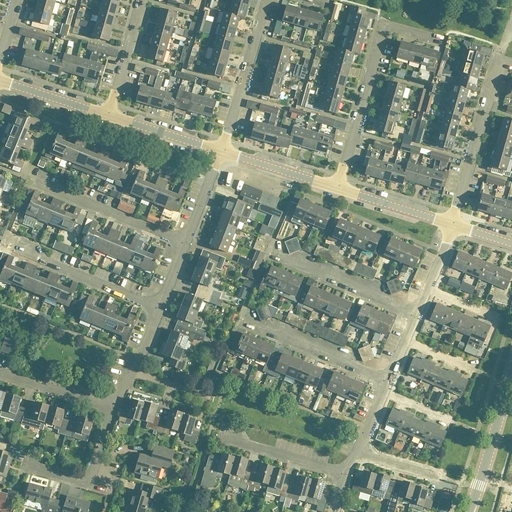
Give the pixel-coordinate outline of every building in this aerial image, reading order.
[(55,2),(46,0),(38,0),(35,10),(51,15),(55,2)] [(99,13),(115,18),(118,6),(102,1),(99,13)] [(223,13),(228,14),(228,15),(239,18),(244,20),(247,7),(232,3),(230,9),(225,7),(223,13)] [(327,21),(328,21),(333,23),(337,6),(332,5),(327,21)] [(293,26),(298,10),(286,6),(281,22),(293,26)] [(349,27),(365,32),(369,19),(363,18),(365,11),(351,7),(349,15),(352,16),(349,27)] [(51,15),(35,10),(32,23),(47,27),(51,15)] [(157,22),(173,27),(176,15),(161,10),(157,22)] [(306,29),(310,13),(298,10),(293,26),(306,29)] [(95,26),(111,30),(115,18),(99,13),(95,26)] [(220,26),(235,30),(239,18),(228,15),(228,14),(223,13),(220,26)] [(310,13),(306,29),(317,33),(322,17),(310,13)] [(153,34),(169,39),(173,27),(157,22),(153,34)] [(205,34),(207,30),(202,29),(203,26),(199,24),(197,32),(201,34),(201,33),(205,34)] [(111,30),(95,26),(94,32),(90,30),(88,37),(92,38),(92,39),(107,43),(111,30)] [(235,30),(220,26),(216,38),(232,42),(235,30)] [(365,32),(349,27),(346,39),(362,44),(365,32)] [(31,32),(30,39),(42,42),(44,35),(31,32)] [(150,46),(165,51),(169,39),(153,34),(150,46)] [(232,42),(216,38),(213,50),(228,55),(232,42)] [(353,55),(358,56),(362,44),(346,39),(342,51),(342,52),(353,55)] [(400,43),(395,59),(408,62),(412,47),(400,43)] [(92,51),(104,55),(106,48),(94,45),(92,51)] [(165,51),(150,46),(146,59),(162,64),(165,51)] [(271,59),(287,63),(290,51),(274,47),(271,59)] [(420,66),(425,50),(412,47),(408,62),(420,66)] [(198,59),(199,59),(201,54),(196,53),(197,50),(192,48),(190,57),(198,59)] [(209,62),(225,67),(228,55),(213,50),(209,62)] [(334,63),(350,67),(353,55),(342,52),(342,51),(337,50),(334,63)] [(425,50),(420,66),(426,67),(425,72),(434,74),(437,65),(434,64),(435,61),(437,53),(425,50)] [(34,70),(39,54),(27,51),(22,66),(34,70)] [(464,64),(480,68),(483,56),(467,51),(464,64)] [(47,74),(51,58),(39,54),(34,70),(47,74)] [(96,82),(101,66),(95,65),(98,57),(91,55),(89,63),(84,78),(96,82)] [(60,72),(72,75),(76,59),(64,56),(62,61),(63,61),(60,72)] [(193,62),(197,64),(198,59),(190,57),(188,64),(192,66),(193,62)] [(51,58),(47,74),(59,77),(60,72),(63,61),(62,61),(51,58)] [(76,59),(72,75),(84,78),(89,63),(76,59)] [(287,63),(271,59),(267,71),(283,76),(287,63)] [(225,67),(209,62),(205,75),(221,79),(225,67)] [(350,67),(334,63),(330,75),(346,79),(350,67)] [(460,76),(476,80),(480,68),(464,64),(460,76)] [(157,79),(157,78),(158,72),(159,72),(146,68),(144,75),(157,79)] [(449,78),(449,77),(452,78),(453,74),(443,71),(439,70),(436,78),(441,79),(442,76),(449,78)] [(283,76),(267,71),(264,83),(280,88),(283,76)] [(346,79),(330,75),(327,87),(343,91),(346,79)] [(468,91),(473,93),(476,80),(460,76),(457,88),(468,91)] [(208,81),(206,88),(219,91),(220,85),(208,81)] [(280,88),(264,83),(260,96),(276,100),(280,88)] [(385,95),(401,100),(404,88),(389,83),(385,95)] [(148,107),(153,91),(140,87),(136,103),(148,107)] [(174,108),(175,108),(186,111),(191,96),(184,94),(185,89),(180,87),(178,92),(177,97),(178,97),(174,108)] [(317,90),(315,96),(324,99),(339,103),(343,91),(327,87),(325,93),(317,90)] [(464,103),(468,91),(457,88),(452,87),(448,99),(464,103)] [(175,108),(174,108),(178,97),(177,97),(178,92),(166,89),(165,94),(161,110),(173,114),(175,108)] [(425,91),(421,90),(417,104),(421,105),(423,97),(425,91)] [(153,91),(148,107),(161,110),(165,94),(153,91)] [(210,96),(204,95),(203,100),(199,115),(210,118),(215,103),(209,101),(210,96)] [(401,100),(385,95),(382,108),(397,112),(401,100)] [(191,96),(186,111),(199,115),(203,100),(191,96)] [(433,107),(435,102),(431,101),(432,98),(428,97),(425,105),(430,107),(430,106),(433,107)] [(464,103),(448,99),(444,98),(441,110),(445,111),(461,115),(464,103)] [(336,116),(339,103),(324,99),(320,111),(336,116)] [(246,103),(244,109),(256,113),(258,106),(246,103)] [(271,115),(273,108),(260,104),(258,111),(271,115)] [(15,110),(4,105),(1,113),(12,118),(15,110)] [(273,108),(271,115),(277,117),(278,112),(279,113),(280,110),(278,110),(273,108)] [(378,120),(394,124),(397,112),(382,108),(378,120)] [(457,127),(461,115),(445,111),(442,123),(457,127)] [(12,126),(27,132),(29,125),(38,128),(40,123),(17,114),(12,126)] [(322,117),(320,124),(333,128),(335,121),(322,117),(322,118),(322,117)] [(500,131),(511,134),(511,118),(509,118),(508,120),(503,119),(500,131)] [(394,124),(378,120),(375,132),(391,136),(394,124)] [(427,130),(428,126),(424,126),(425,122),(421,121),(418,130),(419,130),(423,131),(423,129),(427,130)] [(273,129),(274,125),(268,123),(267,127),(263,143),(275,146),(279,131),(273,129)] [(438,135),(454,140),(457,127),(442,123),(438,135)] [(263,143),(267,127),(255,124),(250,139),(263,143)] [(7,137),(31,147),(33,142),(24,138),(27,132),(12,126),(7,137)] [(305,132),(293,129),(291,134),(292,134),(289,144),(301,148),(305,132)] [(61,159),(67,145),(61,142),(64,133),(59,131),(56,139),(52,137),(44,158),(49,160),(54,156),(61,159)] [(279,131),(275,146),(288,150),(289,144),(292,134),(291,134),(279,131)] [(318,131),(317,136),(313,151),(325,154),(326,151),(329,152),(334,137),(330,136),(329,139),(323,137),(324,133),(318,131)] [(511,134),(500,131),(496,143),(511,147),(511,134)] [(305,132),(301,148),(313,151),(317,136),(305,132)] [(454,140),(438,135),(435,147),(450,152),(454,140)] [(29,151),(31,147),(7,137),(3,148),(17,154),(21,156),(24,149),(29,151)] [(71,169),(82,140),(77,139),(74,147),(67,145),(61,159),(67,162),(65,167),(71,169)] [(82,173),(90,154),(83,151),(87,142),(82,140),(71,169),(82,173)] [(375,141),(374,142),(373,147),(385,151),(387,144),(375,141)] [(511,148),(511,147),(496,143),(493,155),(509,160),(511,148)] [(402,144),(400,148),(400,151),(410,154),(412,147),(402,144)] [(419,157),(421,149),(413,147),(412,147),(410,154),(411,154),(410,154),(419,157)] [(17,154),(3,148),(0,154),(0,160),(21,170),(24,165),(15,161),(17,154)] [(95,173),(105,150),(100,148),(97,157),(90,154),(82,173),(93,178),(95,173)] [(105,150),(95,173),(107,178),(113,163),(106,161),(110,152),(105,150)] [(437,154),(435,160),(447,164),(449,158),(437,154)] [(509,160),(493,155),(489,168),(505,173),(509,160)] [(113,163),(107,178),(114,181),(115,186),(121,189),(126,176),(122,174),(128,159),(123,157),(119,166),(113,163)] [(377,179),(381,164),(369,160),(364,176),(377,179)] [(393,167),(389,183),(401,186),(403,181),(405,170),(397,168),(399,162),(395,161),(393,167)] [(415,185),(419,169),(413,167),(415,163),(408,161),(405,170),(403,181),(415,185)] [(389,183),(393,167),(381,164),(377,179),(389,183)] [(439,192),(440,188),(443,189),(447,174),(444,173),(443,176),(436,174),(438,169),(433,168),(431,173),(427,188),(439,192)] [(419,169),(415,185),(427,188),(431,173),(419,169)] [(128,197),(130,195),(141,200),(147,185),(141,182),(144,173),(139,171),(137,176),(133,175),(125,193),(125,196),(128,197)] [(476,176),(474,183),(484,185),(485,178),(476,176)] [(12,183),(11,182),(0,177),(0,190),(2,192),(7,194),(12,183)] [(485,183),(498,186),(500,180),(487,177),(485,183)] [(153,204),(162,181),(158,179),(154,188),(147,185),(141,200),(153,204)] [(162,181),(153,204),(164,209),(170,194),(164,191),(167,183),(162,181)] [(245,199),(250,188),(244,185),(239,197),(245,199)] [(170,194),(164,209),(176,214),(186,190),(180,188),(177,197),(170,194)] [(251,201),(256,190),(250,188),(245,199),(251,201)] [(258,204),(262,193),(256,190),(251,201),(258,204)] [(23,206),(28,208),(23,219),(35,224),(37,220),(43,205),(36,202),(40,193),(35,191),(31,201),(26,198),(23,206)] [(264,206),(268,195),(262,193),(258,204),(259,204),(264,206)] [(269,208),(274,197),(268,195),(264,206),(269,208)] [(490,215),(494,199),(481,196),(477,212),(490,215)] [(274,197),(269,208),(274,210),(275,210),(279,199),(274,197)] [(48,224),(58,201),(53,199),(50,208),(43,205),(37,220),(48,224)] [(224,211),(245,219),(248,220),(252,208),(229,199),(224,211)] [(502,219),(506,203),(494,199),(490,215),(502,219)] [(291,222),(302,227),(304,222),(311,204),(301,200),(291,222)] [(60,229),(66,214),(59,211),(63,203),(58,201),(48,224),(60,229)] [(511,204),(506,203),(502,219),(511,221),(511,204)] [(269,208),(264,206),(259,204),(257,211),(272,217),(274,210),(269,208)] [(304,222),(314,226),(321,209),(311,204),(304,222)] [(66,214),(60,229),(71,234),(81,210),(76,208),(72,217),(66,214)] [(318,228),(324,231),(331,213),(321,209),(314,226),(312,229),(316,231),(318,228)] [(219,223),(236,230),(239,223),(243,224),(245,219),(224,211),(219,223)] [(159,221),(148,216),(145,222),(157,227),(159,221)] [(335,243),(337,239),(343,241),(350,225),(340,220),(336,230),(332,228),(327,240),(335,243)] [(94,251),(100,236),(94,233),(97,224),(92,222),(83,246),(94,251)] [(241,231),(236,230),(219,223),(214,235),(231,242),(234,235),(239,237),(241,231)] [(353,246),(360,229),(350,225),(343,241),(341,246),(345,248),(347,243),(353,246)] [(262,226),(259,234),(264,236),(267,228),(262,226)] [(360,229),(353,246),(363,250),(370,233),(360,229)] [(106,255),(115,232),(111,230),(107,239),(100,236),(94,251),(106,255)] [(117,260),(123,245),(116,242),(120,234),(115,232),(106,255),(117,260)] [(374,254),(378,256),(383,245),(378,243),(381,238),(370,233),(363,250),(373,254),(374,254)] [(237,244),(231,242),(214,235),(210,248),(226,254),(229,247),(235,249),(237,244)] [(290,241),(291,241),(295,253),(301,250),(296,238),(290,241)] [(129,264),(138,241),(133,239),(130,248),(123,245),(117,260),(129,264)] [(395,260),(402,243),(392,239),(384,256),(395,260)] [(138,241),(129,264),(140,269),(146,254),(139,252),(143,243),(138,241)] [(291,241),(290,241),(284,243),(289,255),(295,253),(291,241)] [(52,249),(64,254),(67,247),(73,249),(67,246),(55,242),(52,249)] [(264,255),(267,247),(255,243),(253,250),(264,255)] [(402,243),(395,260),(404,264),(401,272),(412,247),(402,243)] [(324,260),(328,251),(317,246),(313,256),(324,260)] [(405,274),(409,266),(414,269),(422,252),(412,247),(401,272),(405,274)] [(146,254),(140,269),(152,274),(161,250),(156,248),(153,257),(146,254)] [(333,264),(338,255),(328,251),(324,260),(333,264)] [(466,274),(473,258),(459,253),(453,268),(466,274)] [(195,270),(212,276),(215,269),(220,271),(225,260),(211,254),(208,261),(200,257),(195,270)] [(344,268),(347,259),(338,255),(333,264),(343,269),(344,268)] [(0,271),(2,273),(0,277),(0,280),(11,284),(17,270),(10,267),(14,258),(9,256),(5,265),(0,262),(0,271)] [(236,264),(251,270),(254,263),(239,257),(236,264)] [(479,280),(486,264),(473,258),(466,274),(479,280)] [(347,259),(344,268),(343,269),(353,273),(358,263),(347,259)] [(358,263),(353,273),(363,277),(367,267),(358,263)] [(32,266),(27,264),(23,272),(17,270),(11,284),(22,289),(32,266)] [(486,264),(479,280),(492,285),(499,270),(486,264)] [(36,267),(32,266),(22,289),(34,294),(39,279),(33,276),(36,267)] [(373,281),(377,271),(367,267),(363,277),(373,281)] [(272,297),(283,272),(272,268),(268,278),(264,276),(259,290),(263,292),(266,285),(274,289),(271,296),(272,297)] [(196,292),(210,297),(212,293),(213,290),(208,288),(212,276),(195,270),(190,282),(199,285),(196,292)] [(511,275),(499,270),(492,285),(506,291),(511,277),(511,275)] [(285,293),(293,276),(283,272),(272,297),(276,298),(277,296),(282,298),(284,293),(285,293)] [(45,298),(54,275),(50,273),(46,282),(39,279),(34,294),(45,298)] [(56,303),(62,288),(56,286),(59,277),(54,275),(45,298),(56,303)] [(303,281),(293,276),(285,293),(284,297),(298,303),(303,292),(299,290),(303,281)] [(461,283),(449,278),(447,285),(458,290),(461,283)] [(392,281),(393,283),(397,293),(402,291),(397,279),(392,281)] [(386,284),(391,296),(397,293),(393,283),(392,281),(386,284)] [(62,288),(56,303),(68,308),(78,284),(73,282),(69,291),(62,288)] [(314,309),(322,291),(312,287),(308,295),(303,293),(298,306),(303,308),(305,305),(314,309)] [(236,300),(242,303),(247,292),(241,289),(236,300)] [(324,313),(331,296),(322,291),(314,309),(324,313)] [(208,304),(210,297),(196,292),(194,298),(185,295),(180,307),(198,314),(203,302),(208,304)] [(91,325),(97,310),(90,307),(94,298),(89,296),(88,298),(83,310),(79,320),(91,325)] [(331,296),(324,313),(334,317),(342,300),(331,296)] [(210,297),(208,304),(214,306),(217,300),(210,297)] [(333,321),(341,325),(343,321),(345,322),(352,305),(342,300),(334,317),(333,321)] [(102,329),(112,306),(107,304),(103,313),(97,310),(91,325),(102,329)] [(444,326),(450,310),(437,304),(431,321),(444,326)] [(112,306),(102,329),(114,334),(120,319),(113,316),(117,308),(112,306)] [(262,308),(267,320),(272,318),(273,318),(277,310),(267,306),(262,308)] [(359,328),(360,326),(360,325),(366,327),(373,310),(363,306),(358,318),(352,316),(349,323),(359,328)] [(198,314),(180,307),(176,319),(184,322),(182,329),(204,338),(206,333),(200,330),(203,323),(195,320),(198,314)] [(255,311),(260,323),(267,320),(262,308),(255,311)] [(368,333),(370,329),(375,332),(376,332),(383,315),(373,310),(366,327),(366,328),(364,331),(368,333)] [(446,333),(448,328),(457,332),(464,316),(450,310),(444,326),(442,331),(446,333)] [(121,342),(127,344),(134,327),(131,326),(135,315),(130,313),(126,322),(120,319),(114,334),(121,337),(121,342)] [(289,313),(284,323),(295,327),(299,318),(289,313)] [(378,338),(380,334),(386,336),(393,319),(383,315),(376,332),(375,332),(373,336),(378,338)] [(467,344),(477,321),(464,316),(457,332),(470,337),(467,344)] [(305,331),(309,322),(299,318),(295,327),(305,331)] [(473,339),(484,343),(491,327),(477,321),(467,344),(470,345),(473,339)] [(315,336),(319,326),(309,322),(305,331),(315,336)] [(319,326),(315,336),(325,340),(329,330),(319,326)] [(166,344),(183,351),(187,342),(192,344),(194,339),(202,342),(204,338),(182,329),(179,335),(171,332),(166,344)] [(329,330),(325,340),(335,344),(339,335),(329,330)] [(244,361),(253,340),(243,335),(240,342),(234,340),(228,354),(244,361)] [(339,335),(335,344),(344,348),(348,339),(339,335)] [(0,353),(12,357),(16,342),(4,339),(0,353)] [(256,361),(263,345),(263,344),(253,340),(244,361),(243,363),(253,367),(255,360),(256,361)] [(183,351),(166,344),(161,356),(170,360),(167,366),(181,371),(185,362),(180,360),(183,351)] [(268,375),(274,360),(269,358),(274,348),(263,344),(263,345),(256,361),(265,365),(262,372),(268,375)] [(467,354),(469,355),(471,350),(472,348),(467,345),(464,353),(467,354)] [(363,348),(364,349),(368,360),(374,358),(369,346),(363,348)] [(387,358),(390,349),(384,347),(381,356),(387,358)] [(357,351),(362,363),(368,360),(364,349),(363,348),(357,351)] [(274,360),(268,375),(277,379),(280,374),(285,376),(293,359),(282,355),(279,362),(274,360)] [(421,380),(429,362),(423,359),(422,362),(415,358),(408,375),(421,380)] [(207,359),(203,369),(201,373),(204,374),(210,377),(216,363),(207,359)] [(293,359),(285,376),(295,381),(303,364),(293,359)] [(429,362),(421,380),(435,386),(441,370),(435,367),(436,365),(429,362)] [(303,364),(295,381),(305,385),(312,368),(303,364)] [(307,392),(309,387),(314,389),(313,391),(319,394),(326,378),(321,376),(323,372),(312,368),(305,385),(303,390),(307,392)] [(231,370),(229,375),(236,379),(239,373),(231,370)] [(441,370),(435,386),(448,392),(455,373),(449,371),(448,373),(441,370)] [(319,394),(324,396),(329,398),(331,393),(337,395),(344,378),(334,374),(334,373),(329,371),(326,378),(319,394)] [(243,382),(246,376),(239,373),(236,379),(243,382)] [(455,373),(448,392),(461,398),(468,381),(461,378),(462,376),(455,373)] [(344,378),(337,395),(346,399),(344,403),(345,404),(354,382),(344,378)] [(351,401),(357,404),(364,387),(354,382),(345,404),(349,405),(351,401)] [(282,392),(279,397),(287,400),(289,395),(288,394),(290,391),(285,389),(283,392),(282,392)] [(6,395),(0,415),(0,417),(14,422),(21,424),(25,411),(18,409),(21,399),(6,395)] [(294,403),(296,398),(289,395),(287,400),(294,403)] [(140,421),(144,404),(133,401),(129,412),(122,410),(119,422),(130,426),(132,420),(140,422),(140,421)] [(25,411),(21,424),(29,426),(30,420),(45,424),(50,407),(35,403),(32,413),(25,411)] [(144,404),(140,421),(148,423),(146,429),(157,432),(161,420),(154,418),(158,407),(144,403),(144,404)] [(53,430),(58,431),(57,434),(65,437),(69,423),(62,421),(64,412),(50,407),(45,424),(54,427),(53,430)] [(400,431),(407,413),(402,411),(401,413),(393,410),(386,426),(400,431)] [(178,432),(184,416),(184,415),(171,411),(168,422),(161,420),(157,432),(169,436),(171,429),(178,432)] [(336,421),(338,415),(340,416),(340,415),(332,412),(329,418),(336,421)] [(407,413),(400,431),(413,437),(420,421),(413,418),(414,416),(407,413)] [(338,415),(336,421),(347,426),(350,420),(340,415),(340,416),(338,415)] [(69,423),(65,437),(87,443),(93,420),(78,416),(76,425),(69,423)] [(184,416),(178,432),(177,433),(186,436),(184,442),(195,445),(199,433),(192,430),(196,420),(184,416)] [(426,443),(434,425),(428,422),(427,424),(420,421),(413,437),(426,443)] [(434,425),(426,443),(440,449),(447,433),(439,430),(440,427),(434,425)] [(0,476),(6,478),(13,455),(5,453),(7,446),(0,443),(0,476)] [(174,452),(162,448),(155,447),(155,448),(152,459),(141,456),(135,474),(142,476),(141,480),(154,483),(155,479),(158,480),(162,467),(169,469),(174,453),(174,452)] [(421,456),(436,463),(440,454),(425,447),(421,456)] [(222,473),(230,476),(235,459),(223,455),(219,466),(217,465),(216,463),(211,462),(209,463),(208,462),(201,486),(210,489),(213,488),(215,479),(218,480),(220,479),(222,473)] [(230,476),(227,486),(233,489),(239,489),(239,488),(245,492),(247,486),(248,486),(251,474),(245,472),(248,461),(236,457),(235,459),(230,476)] [(269,486),(274,470),(274,469),(261,465),(258,476),(251,474),(248,486),(246,491),(253,493),(255,488),(260,490),(262,484),(269,486)] [(286,499),(290,487),(282,485),(286,473),(274,470),(269,486),(267,493),(280,497),(285,498),(286,499)] [(358,494),(358,493),(371,497),(372,493),(371,493),(376,477),(364,473),(361,481),(355,479),(351,492),(358,494)] [(383,499),(387,501),(390,501),(394,489),(387,487),(389,479),(377,475),(376,477),(371,493),(372,493),(384,497),(383,499)] [(290,487),(286,499),(298,502),(300,496),(307,499),(312,481),(300,477),(296,489),(290,487)] [(317,511),(323,511),(328,497),(321,495),(325,483),(313,480),(312,481),(307,499),(305,503),(318,507),(317,511)] [(411,501),(415,488),(416,487),(403,483),(400,491),(394,489),(390,501),(386,511),(394,511),(397,503),(402,505),(402,502),(410,504),(411,501)] [(54,511),(58,501),(50,499),(53,490),(30,484),(25,500),(44,505),(41,511),(54,511)] [(158,500),(161,490),(142,485),(140,492),(136,491),(129,511),(145,511),(149,498),(158,500)] [(410,504),(409,504),(408,508),(421,511),(422,508),(429,510),(432,502),(425,500),(427,491),(415,488),(411,501),(410,504)] [(11,511),(14,503),(6,501),(8,495),(0,492),(0,511),(1,511),(11,511)] [(446,508),(449,498),(442,495),(439,505),(446,508)] [(58,501),(54,511),(88,511),(90,504),(67,497),(66,503),(58,501)]
